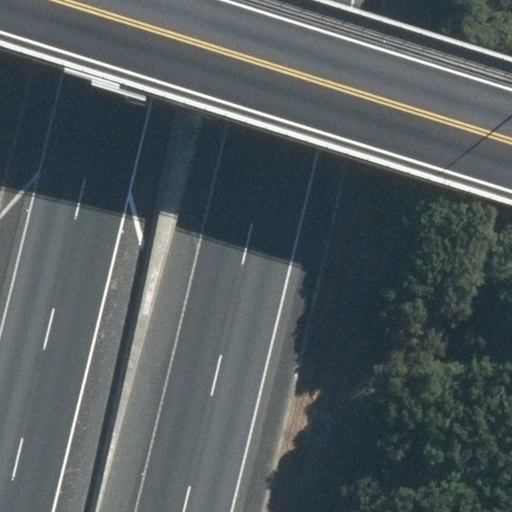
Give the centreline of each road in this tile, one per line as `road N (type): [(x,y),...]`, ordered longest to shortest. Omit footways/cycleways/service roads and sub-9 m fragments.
road 1 (motorway): [(5,511),(126,0)]
road 2 (motorway): [(301,0),(182,511)]
road 3 (secondary): [(72,0),(511,140)]
